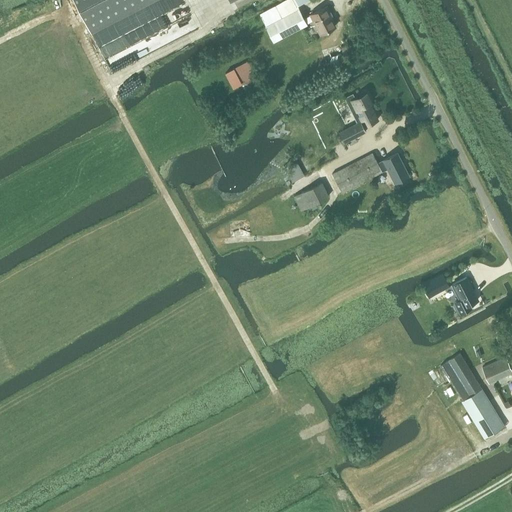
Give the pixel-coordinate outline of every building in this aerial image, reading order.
[(73,0),(90,31),(149,0),(73,0)] [(330,13),(327,6),(309,15),(319,35),(335,27),(328,14),(330,13)] [(307,25),(299,10),(266,26),(274,41),(307,25)] [(352,93),(344,97),(351,112),(356,110),(361,120),(337,132),(343,143),(365,131),(362,125),(367,123),(367,125),(377,120),(369,103),(371,103),(365,92),(355,97),(352,93)] [(383,161),(378,164),(381,171),(387,168),(394,182),(408,175),(396,153),(383,160),(383,161)] [(382,171),(381,171),(378,164),(372,154),(332,174),(342,192),(382,171)] [(321,181),(294,194),(301,209),(328,196),(321,181)] [(448,287),(442,275),(423,285),(429,297),(448,287)] [(466,277),(451,285),(459,300),(454,303),(460,313),(470,308),(468,304),(477,300),(466,277)] [(488,437),(505,427),(460,353),(449,360),(471,396),(465,399),(488,437)] [(507,360),(483,370),(490,385),(511,375),(511,370),(511,367),(511,366),(511,363),(509,364),(507,360)]
